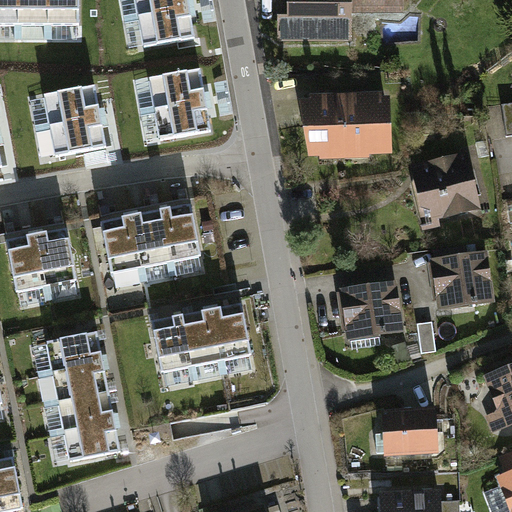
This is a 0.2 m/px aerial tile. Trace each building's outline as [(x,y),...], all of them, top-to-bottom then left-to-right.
[(0,0),(0,23),(23,23),(22,0),(0,0)] [(52,0),(22,0),(23,23),(53,22),(52,0)] [(83,0),(52,0),(53,22),(84,21),(83,0)] [(188,26),(183,0),(162,0),(132,6),(138,36),(188,26)] [(281,0),(282,53),(343,53),(343,33),(403,33),(403,0),(281,0)] [(196,61),(145,70),(151,100),(201,91),(196,61)] [(99,78),(48,88),(54,118),(105,108),(99,78)] [(207,121),(201,91),(151,100),(157,130),(207,121)] [(110,139),(105,108),(54,118),(60,148),(110,139)] [(341,113),(300,114),(308,174),(342,173),(341,113)] [(364,113),(341,113),(342,173),(365,172),(364,113)] [(389,113),(364,113),(365,172),(391,172),(389,113)] [(511,113),(501,115),(505,145),(511,144),(511,113)] [(461,166),(409,179),(424,241),(476,228),(461,166)] [(192,207),(161,213),(171,262),(202,256),(192,207)] [(161,213),(132,218),(142,268),(171,262),(161,213)] [(132,218),(102,224),(112,274),(142,268),(132,218)] [(68,231),(37,237),(47,286),(77,281),(68,231)] [(37,237),(7,243),(17,292),(47,286),(37,237)] [(488,270),(430,275),(436,328),(462,325),(463,332),(494,329),(488,270)] [(394,296),(338,301),(342,352),(370,349),(371,355),(399,353),(394,296)] [(242,305),(212,311),(222,361),(252,355),(242,305)] [(212,311),(183,317),(193,367),(222,361),(212,311)] [(183,317),(152,323),(162,373),(193,367),(183,317)] [(98,334),(48,344),(54,374),(104,364),(98,334)] [(405,360),(389,366),(393,376),(409,371),(405,360)] [(104,364),(54,374),(60,403),(110,393),(104,364)] [(511,383),(479,395),(498,448),(511,442),(511,383)] [(110,393),(60,403),(66,432),(115,422),(110,393)] [(115,422),(66,432),(72,463),(121,453),(115,422)] [(436,425),(376,426),(377,474),(437,473),(436,425)] [(0,461),(0,511),(5,511),(23,508),(13,459),(0,461)] [(511,511),(511,468),(497,474),(505,493),(499,495),(505,511),(511,511)] [(439,511),(439,501),(380,504),(380,511),(439,511)]
